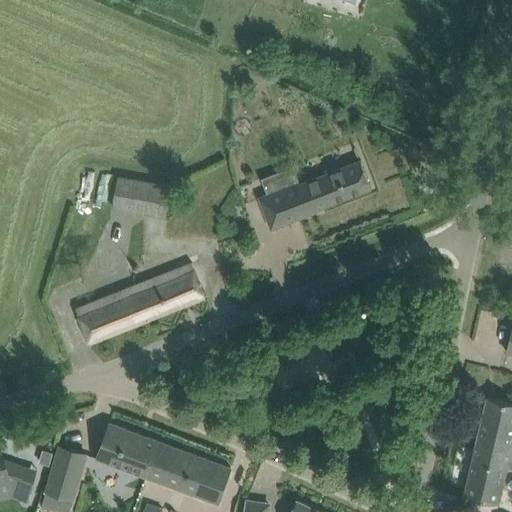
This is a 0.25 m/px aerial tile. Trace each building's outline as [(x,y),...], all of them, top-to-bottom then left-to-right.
[(318,208),(324,206),(372,187),(361,159),(300,183),(299,181),(259,196),(272,228),(319,210),(318,208)] [(116,207),(167,215),(173,181),(122,172),(116,207)] [(206,296),(192,262),(77,308),(83,324),(90,342),(206,296)] [(369,343),(363,329),(353,333),(347,335),(353,349),(369,343)] [(511,401),(488,396),(478,441),(511,449),(511,445),(511,401)] [(99,457),(148,475),(161,440),(112,422),(99,457)] [(148,475),(218,501),(230,466),(161,440),(148,475)] [(507,468),(511,449),(478,441),(465,495),(499,503),(503,483),(507,468)] [(74,497),(88,453),(61,445),(48,490),(74,497)] [(32,488),(9,481),(3,459),(0,450),(0,449),(0,497),(12,494),(28,499),(32,488)] [(43,449),(39,462),(49,465),(53,452),(43,449)] [(47,489),(42,506),(62,511),(69,511),(74,497),(48,490),(47,489)] [(292,511),(325,511),(298,499),(292,511)] [(269,511),(270,505),(247,501),(245,511),(269,511)] [(160,511),(162,508),(146,502),(142,511),(160,511)]
